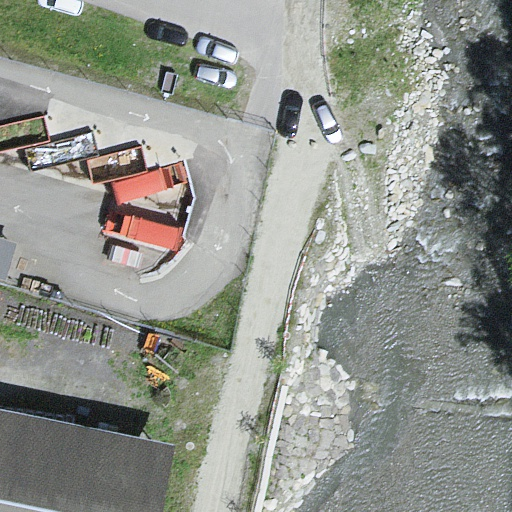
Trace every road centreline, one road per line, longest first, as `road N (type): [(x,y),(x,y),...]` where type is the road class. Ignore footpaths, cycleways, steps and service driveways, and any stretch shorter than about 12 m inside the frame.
road 1 (track): [(319,0),(215,511)]
road 2 (unclassified): [(313,44),(178,0)]
